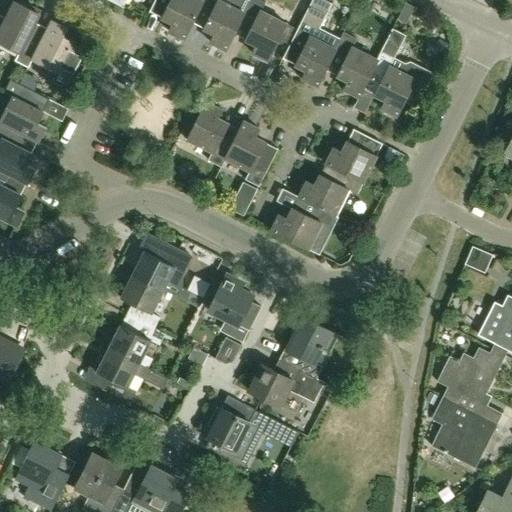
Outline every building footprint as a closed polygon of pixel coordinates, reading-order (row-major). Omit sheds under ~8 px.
[(201,1),(201,0),(155,0),(150,11),(172,23),(168,31),(183,39),(192,22),(191,22),(202,1),(201,1)] [(243,12),(248,0),(201,0),(201,1),(202,1),(191,22),(192,22),(214,33),(210,41),(225,49),(233,33),(243,12)] [(267,60),(286,23),(261,11),(265,2),(260,0),(248,0),(243,12),(233,33),(256,44),(252,53),(267,60)] [(325,69),(335,48),(310,36),(314,27),(318,29),(331,3),(324,0),(311,0),(282,58),(305,69),(301,78),(317,86),(325,69)] [(47,28),(37,22),(42,11),(30,6),(29,8),(14,1),(5,17),(6,17),(0,28),(0,42),(19,52),(15,60),(28,67),(32,59),(47,28)] [(65,87),(84,49),(72,43),(73,41),(63,35),(67,27),(51,20),(47,28),(32,59),(56,71),(51,81),(65,87)] [(430,71),(410,61),(404,62),(394,57),(405,35),(392,28),(376,58),(377,59),(362,88),(363,88),(385,99),(381,108),(396,115),(406,95),(419,101),(431,76),(430,71)] [(377,59),(376,58),(352,46),(356,38),(343,31),(335,48),(325,69),(348,80),(343,89),(358,96),(363,88),(362,88),(377,59)] [(37,122),(49,99),(10,79),(3,93),(12,97),(0,119),(0,121),(38,141),(45,126),(37,122)] [(240,129),(239,129),(217,118),(221,109),(206,101),(187,139),(212,152),(208,160),(221,167),(225,159),(225,158),(240,129)] [(259,186),(278,148),(265,142),(255,137),(259,128),(243,120),(239,129),(240,129),(225,158),(225,159),(250,171),(245,179),(259,186)] [(35,168),(26,164),(38,141),(0,121),(0,169),(27,183),(35,168)] [(362,181),(382,143),(353,128),(347,141),(341,151),(333,147),(325,162),(362,181)] [(356,194),(362,181),(325,162),(314,185),(306,181),(298,195),(335,215),(348,190),(356,194)] [(0,169),(0,216),(15,224),(17,221),(24,209),(16,205),(27,183),(0,169)] [(308,249),(321,223),(329,227),(335,215),(298,195),(287,218),(278,214),(271,230),(308,249)] [(183,271),(183,270),(191,255),(161,240),(154,255),(143,250),(131,273),(163,289),(186,301),(191,291),(183,287),(183,271)] [(490,255),(491,254),(474,246),(472,246),(467,258),(465,263),(466,264),(475,268),(487,263),(490,255)] [(151,313),(163,289),(131,273),(120,297),(132,303),(126,314),(137,319),(154,328),(154,327),(160,317),(151,313)] [(223,331),(242,341),(248,329),(249,330),(261,305),(250,300),(253,294),(238,286),(241,280),(226,273),(208,309),(229,320),(223,331)] [(191,291),(186,301),(198,307),(202,297),(191,291)] [(493,301),(477,334),(494,343),(511,351),(511,296),(507,294),(501,306),(493,301)] [(314,362),(321,347),(330,352),(339,335),(303,316),(281,360),(313,376),(316,378),(322,366),(314,362)] [(144,354),(151,340),(159,344),(165,333),(154,327),(154,328),(137,319),(131,330),(119,324),(108,347),(145,366),(150,357),(144,354)] [(0,375),(8,380),(23,350),(22,349),(0,337),(0,375)] [(168,378),(145,366),(108,347),(96,371),(108,377),(102,388),(130,402),(136,391),(128,386),(134,374),(162,388),(168,378)] [(481,402),(502,359),(478,347),(473,357),(464,353),(460,359),(457,357),(456,359),(449,356),(436,381),(447,386),(442,397),(486,419),(492,408),(481,402)] [(321,386),(311,381),(313,376),(281,360),(275,370),(261,363),(248,389),(280,406),(289,389),(313,402),(321,386)] [(433,405),(438,397),(429,392),(425,400),(433,405)] [(216,406),(208,424),(212,426),(206,437),(219,443),(214,452),(239,465),(244,454),(248,456),(268,416),(227,395),(221,407),(220,408),(216,406)] [(486,419),(442,397),(431,419),(441,424),(430,445),(474,467),(488,439),(478,434),(486,419)] [(68,473),(56,467),(62,455),(34,440),(15,478),(28,485),(22,495),(37,502),(50,509),(59,492),(68,473)] [(342,511),(373,511),(369,446),(338,448),(342,511)] [(92,452),(74,487),(89,495),(82,508),(89,511),(111,511),(123,489),(113,483),(121,467),(92,452)] [(111,511),(127,511),(128,510),(131,511),(179,511),(188,494),(173,486),(178,478),(151,464),(142,482),(130,476),(123,489),(111,511)] [(508,511),(511,506),(511,475),(502,497),(487,489),(474,511),(473,511),(469,509),(467,511),(508,511)] [(452,495),(446,486),(436,493),(442,501),(452,495)]
